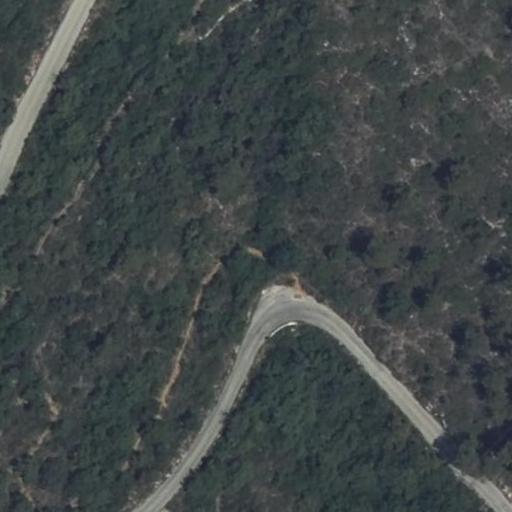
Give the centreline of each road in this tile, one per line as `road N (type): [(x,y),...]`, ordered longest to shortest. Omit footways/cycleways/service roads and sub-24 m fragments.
road 1 (unclassified): [(505,511),(350,334),(307,308),(266,319),(205,445),(146,511)]
road 2 (unclassified): [(0,171),(82,0)]
